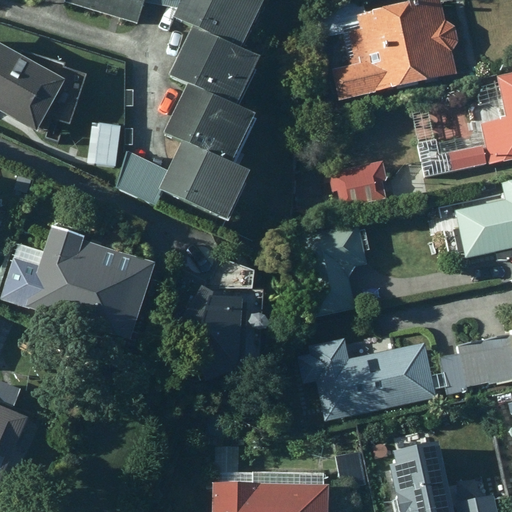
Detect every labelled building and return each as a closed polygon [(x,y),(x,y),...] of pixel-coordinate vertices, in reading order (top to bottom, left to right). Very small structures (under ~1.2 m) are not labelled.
[(58,0),(64,2),(64,5),(137,25),(143,5),(144,0),(58,0)] [(175,12),(180,0),(144,0),(143,5),(175,12)] [(171,20),(191,29),(238,53),(263,3),(255,0),(180,0),(175,12),(171,20)] [(331,72),(338,104),(457,76),(452,54),(458,42),(455,31),(444,24),(439,0),(434,0),(355,16),(358,32),(349,34),(354,57),(347,59),(349,68),(331,72)] [(167,78),(186,87),(235,111),(258,63),(238,53),(191,29),(167,78)] [(18,58),(0,48),(0,117),(34,136),(38,128),(53,132),(55,124),(68,127),(85,80),(62,72),(64,67),(20,52),(18,58)] [(511,76),(496,79),(504,120),(479,126),(484,148),(448,155),(452,175),(511,161),(511,76)] [(163,136),(180,144),(229,168),(253,120),(235,111),(186,87),(163,136)] [(246,177),(229,168),(180,144),(166,174),(158,192),(224,224),(246,177)] [(158,192),(166,174),(130,155),(115,189),(151,206),(158,192)] [(385,201),(381,183),(386,182),(381,163),(329,175),(327,175),(332,194),(332,193),(337,193),(337,194),(341,210),(385,201)] [(511,184),(501,187),(505,203),(455,214),(466,262),(494,256),(496,264),(511,260),(511,184)] [(12,263),(0,299),(0,302),(127,345),(154,268),(81,242),(82,240),(51,229),(48,238),(16,227),(5,261),(12,263)] [(358,232),(357,228),(305,237),(298,238),(305,276),(304,276),(298,278),(299,281),(306,321),(353,311),(347,279),(354,269),(356,268),(366,267),(366,265),(363,253),(368,252),(364,232),(360,232),(358,232)] [(212,298),(205,294),(185,323),(186,337),(181,375),(236,381),(245,302),(212,298)] [(400,350),(396,331),(395,331),(357,339),(361,358),(312,368),(323,423),(436,400),(424,344),(400,350)] [(488,386),(511,381),(511,352),(509,337),(457,347),(458,355),(439,360),(446,396),(466,392),(465,389),(486,384),(488,384),(488,386)] [(0,403),(12,409),(19,393),(0,384),(0,403)] [(0,482),(10,459),(20,464),(36,428),(25,423),(26,421),(0,409),(0,482)] [(365,488),(355,434),(335,437),(339,457),(335,457),(342,493),(365,488)] [(393,469),(385,470),(394,511),(498,511),(495,495),(459,503),(460,511),(449,511),(434,445),(390,455),(393,469)] [(211,488),(210,511),(326,511),(327,491),(323,491),(323,477),(238,476),(238,448),(215,448),(213,488),(211,488)]
